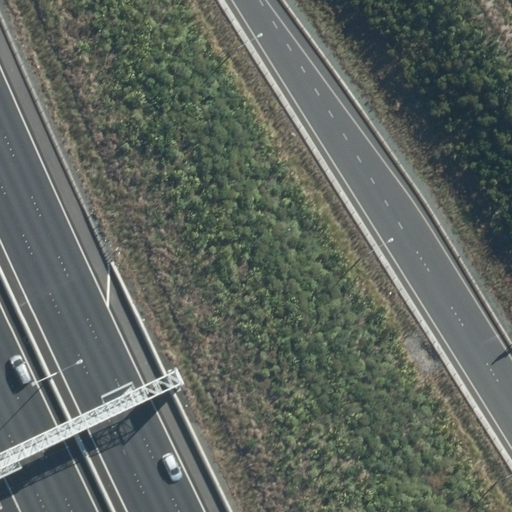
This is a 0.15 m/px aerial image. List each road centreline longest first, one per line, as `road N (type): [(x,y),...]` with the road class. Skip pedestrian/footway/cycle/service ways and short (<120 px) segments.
road 1 (motorway): [(245,0),(511,411)]
road 2 (motorway): [(0,145),(162,511)]
road 3 (motorway): [(56,511),(0,395)]
